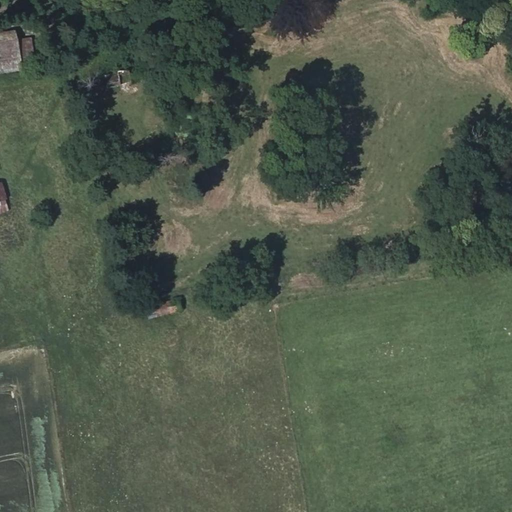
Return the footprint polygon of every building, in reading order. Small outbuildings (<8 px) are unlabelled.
[(0,69),(19,67),(14,31),(0,32),(0,69)] [(19,61),(32,59),(30,38),(17,39),(19,61)] [(91,87),(126,79),(122,66),(87,73),(91,87)] [(7,198),(0,200),(0,227),(15,223),(7,198)] [(123,321),(156,314),(153,302),(121,309),(121,312),(123,321)]
